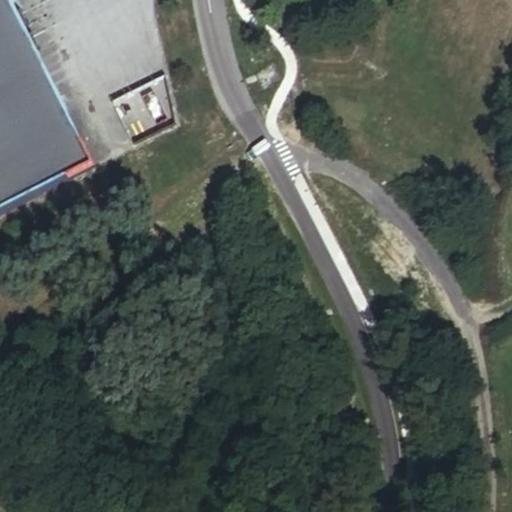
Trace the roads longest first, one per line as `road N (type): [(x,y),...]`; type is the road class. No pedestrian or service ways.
road 1 (unclassified): [(209,0),(241,107),(361,342),(390,458),(390,511)]
road 2 (track): [(271,160),(348,174),(383,199),(444,270),(478,354),(489,511)]
